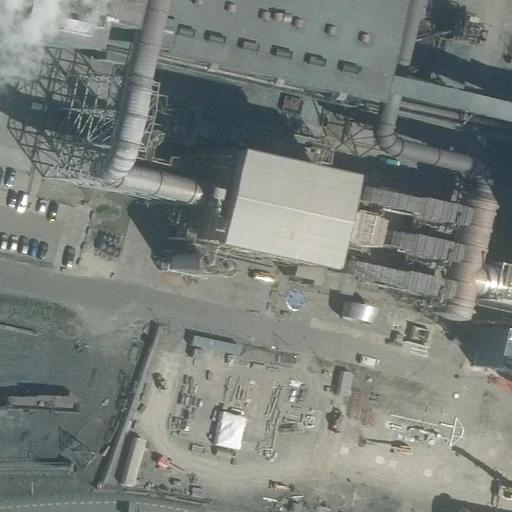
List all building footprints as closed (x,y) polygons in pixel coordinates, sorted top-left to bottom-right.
[(0,0),(0,41),(27,48),(31,32),(91,45),(88,60),(110,65),(113,50),(332,99),(353,0),(0,0)] [(469,22),(449,18),(444,41),(431,38),(422,81),(455,88),(469,22)] [(297,143),(297,140),(208,120),(152,107),(147,106),(147,109),(146,111),(145,117),(143,125),(142,128),(141,135),(208,150),(227,155),(291,169),(297,143)] [(301,191),(326,197),(348,202),(361,205),(364,187),(367,177),(327,168),(326,173),(306,168),(305,171),(302,170),(298,187),(301,188),(301,191)] [(369,263),(383,266),(393,221),(389,220),(391,212),(392,206),(389,205),(390,202),(383,201),(373,198),(373,201),(369,201),(366,213),(363,225),(358,248),(356,256),(355,260),(369,263)] [(349,246),(354,223),(356,213),(352,212),(346,211),(324,206),(318,205),(313,203),(305,243),(304,246),(308,247),(314,249),(336,254),(347,256),(348,253),(348,251),(349,246)] [(281,262),(280,269),(279,272),(283,272),(282,275),(288,276),(303,280),(302,284),(341,293),(343,283),(347,266),(334,263),(312,258),(297,254),(287,252),(286,256),(283,255),(281,262)]
